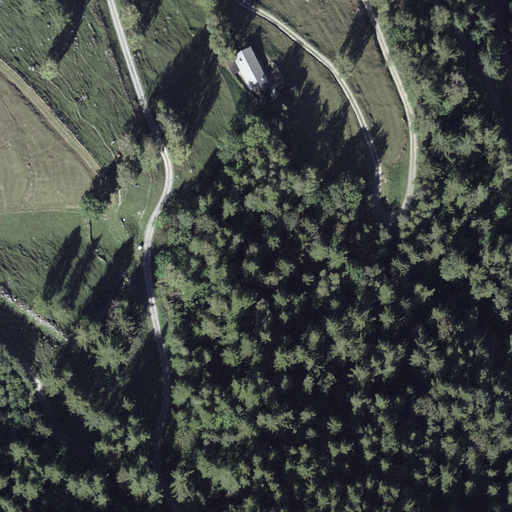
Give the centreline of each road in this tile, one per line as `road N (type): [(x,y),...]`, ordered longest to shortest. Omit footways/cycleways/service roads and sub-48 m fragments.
road 1 (track): [(110,0),(168,170),(147,266),(167,372),(158,467),(177,511)]
road 2 (track): [(366,0),(414,144),(408,203),(386,216),(375,198),(373,148),(338,75),(238,0)]
road 3 (track): [(0,342),(27,370),(64,440),(135,511)]
road 4 (track): [(511,147),(485,74),(434,0)]
